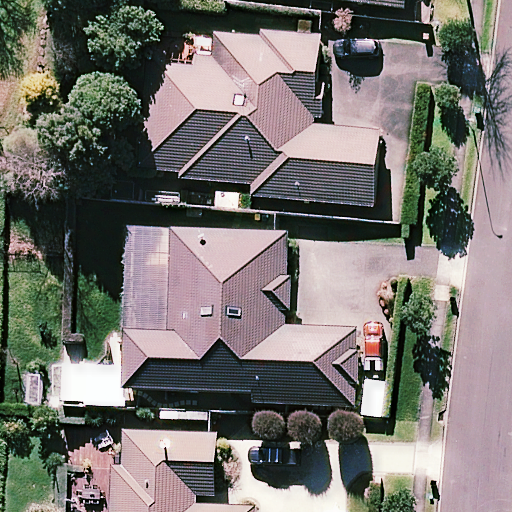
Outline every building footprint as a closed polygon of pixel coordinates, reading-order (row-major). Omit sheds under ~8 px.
[(291,0),(408,13),(409,0),(291,0)] [(183,181),(182,186),(258,192),(258,202),(378,212),(384,138),(320,133),(327,48),(203,38),(200,76),(154,72),(146,178),(183,181)] [(298,283),(293,283),(295,242),(178,236),(172,341),(132,339),(130,394),(257,401),(257,407),(358,412),(362,335),(290,332),(291,317),(296,317),(298,283)] [(95,371),(68,369),(65,409),(92,411),(95,371)] [(220,435),(128,433),(127,479),(73,478),(72,511),(246,511),(218,511),(220,435)]
